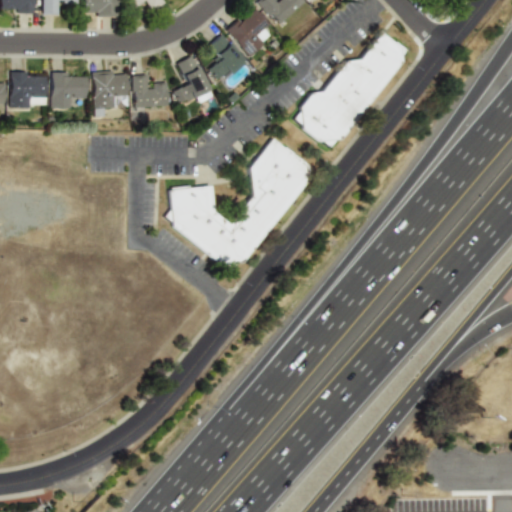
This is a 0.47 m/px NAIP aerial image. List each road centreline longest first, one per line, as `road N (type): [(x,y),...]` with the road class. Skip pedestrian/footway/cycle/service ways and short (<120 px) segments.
road 1 (tertiary): [(480,0),(171,399),(103,451),(23,480),(0,480)]
road 2 (motorway): [(511,58),(168,511)]
road 3 (motorway): [(511,116),(170,511)]
road 4 (motorway): [(241,511),(511,199)]
road 5 (residential): [(0,41),(135,42),(172,30),(212,0)]
road 6 (motorway): [(315,511),(438,357)]
road 7 (motorway): [(438,357),(511,262)]
